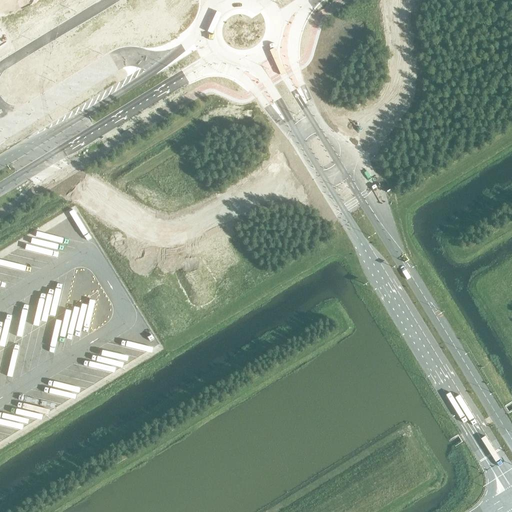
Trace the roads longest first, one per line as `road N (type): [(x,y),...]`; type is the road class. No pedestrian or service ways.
road 1 (tertiary): [(290,128),(511,489)]
road 2 (tertiary): [(511,440),(312,115)]
road 3 (tertiary): [(0,189),(211,60)]
road 4 (tertiary): [(199,34),(136,82),(0,162)]
road 5 (tertiary): [(312,115),(292,40),(313,0)]
